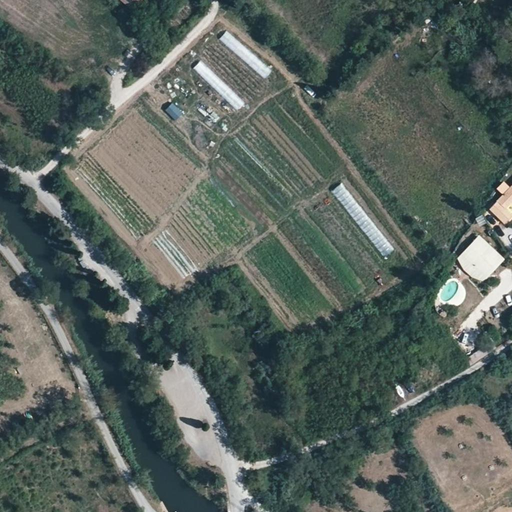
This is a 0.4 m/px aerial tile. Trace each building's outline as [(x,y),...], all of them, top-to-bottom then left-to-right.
[(179,75),(171,83),(187,97),(195,89),(179,75)] [(215,126),(221,117),(200,101),(193,109),(215,126)] [(511,186),(489,210),(504,225),(511,217),(505,210),(511,202),(511,186)] [(472,276),(482,281),(488,277),(497,267),(505,259),(478,236),(458,257),(464,269),(472,276)] [(511,271),(510,269),(475,306),(486,316),(511,287),(511,271)] [(467,358),(470,364),(481,359),(478,352),(467,358)]
